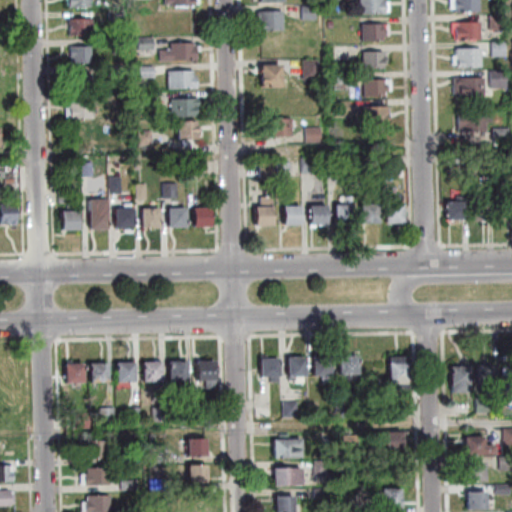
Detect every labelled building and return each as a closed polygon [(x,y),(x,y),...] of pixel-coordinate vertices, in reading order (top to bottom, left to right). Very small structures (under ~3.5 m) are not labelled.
[(89,0),(90,8),(70,8),(70,0),(89,0)] [(360,14),(360,0),(382,0),(382,1),(385,0),(385,13),(360,14)] [(479,0),(480,12),(455,12),(455,0),(479,0)] [(303,20),(303,7),(316,7),(317,20),(303,20)] [(122,10),(123,20),(110,21),(110,10),(122,10)] [(259,13),(283,12),(283,31),(259,31),(259,13)] [(490,15),(504,15),(505,30),(490,31),(490,15)] [(70,20),(92,19),(92,36),(70,36),(70,20)] [(481,22),(481,38),(455,39),(454,22),(481,22)] [(363,41),(363,25),(390,25),(390,35),(384,35),(384,40),(363,41)] [(140,50),(139,38),(154,38),(154,49),(140,50)] [(160,50),(172,50),(171,44),(194,43),(194,46),(197,46),(197,60),(160,61),(160,50)] [(506,57),(493,58),(492,43),(506,43),(506,57)] [(71,58),(71,48),(91,47),(91,63),(74,64),(73,58),(71,58)] [(457,50),(481,49),(481,67),(457,68),(457,66),(453,66),(452,57),(457,56),(457,50)] [(364,69),(364,53),(384,52),(384,69),(364,69)] [(318,59),(319,78),(304,78),(303,60),(318,59)] [(281,64),(281,85),(261,85),(261,64),(281,64)] [(109,68),(123,67),(123,77),(109,77),(109,68)] [(155,78),(139,78),(139,67),(154,67),(155,78)] [(491,88),(490,72),(506,71),(507,88),(491,88)] [(169,90),(169,72),(193,72),(193,77),(197,77),(198,89),(169,90)] [(335,88),(335,73),(349,73),(349,88),(335,88)] [(93,92),(70,92),(69,76),(92,75),(93,92)] [(460,96),(460,95),(455,95),(454,80),(484,79),(485,95),(460,96)] [(391,91),(384,92),(384,96),(365,97),(364,81),(391,80),(391,91)] [(155,94),(156,107),(141,108),(141,95),(155,94)] [(197,116),(171,116),(171,99),(196,99),(197,116)] [(351,116),(336,116),(336,102),(350,101),(351,116)] [(94,119),(71,119),(71,103),(93,102),(94,119)] [(388,125),(363,125),(363,107),(388,107),(388,125)] [(492,123),(486,124),(486,132),(459,132),(459,115),(492,114),(492,123)] [(267,119),(292,119),(292,136),(267,137),(267,119)] [(197,139),(178,139),(178,122),(196,121),(197,139)] [(306,128),(320,128),(321,142),(306,142),(306,128)] [(509,128),(510,138),(493,138),(493,129),(509,128)] [(141,131),(152,131),(152,145),(141,145),(141,131)] [(449,164),(449,154),(464,154),(464,164),(449,164)] [(404,166),(388,167),(388,156),(403,155),(404,166)] [(320,157),(320,172),(303,173),(303,157),(320,157)] [(343,172),(329,172),(328,158),(343,158),(343,172)] [(83,163),(93,163),(93,177),(83,177),(83,163)] [(261,178),(261,163),(274,163),(274,177),(261,178)] [(277,177),(277,163),(291,163),(291,176),(277,177)] [(110,177),(122,177),(122,193),(110,194),(110,177)] [(177,198),(164,199),(163,184),(177,183),(177,198)] [(137,199),(137,184),(147,184),(147,199),(137,199)] [(511,200),(511,220),(495,220),(494,186),(505,186),(506,200),(511,200)] [(62,229),(61,210),(68,210),(68,203),(60,203),(60,190),(73,190),(74,210),(79,210),(79,229),(62,229)] [(489,218),(472,219),(471,191),(480,191),(480,200),(488,200),(489,218)] [(465,219),(447,219),(446,201),(457,201),(457,196),(463,195),(463,200),(465,200),(465,219)] [(255,225),(255,206),(262,205),(261,197),(272,197),(272,225),(255,225)] [(335,222),(335,204),(345,204),(345,197),(353,197),(353,222),(335,222)] [(90,200),(107,199),(108,229),(91,229),(90,200)] [(386,222),(385,203),(403,202),(403,222),(386,222)] [(1,223),(1,204),(17,203),(17,222),(1,223)] [(361,204),(379,203),(380,222),(362,222),(361,204)] [(284,205),(300,204),(300,224),(284,224),(284,205)] [(310,223),(309,205),(326,204),(326,223),(310,223)] [(169,227),(169,207),(186,207),(187,226),(169,227)] [(195,227),(194,208),(211,207),(211,226),(195,227)] [(116,209),(133,208),(133,226),(116,226),(116,209)] [(142,208),(160,208),(160,227),(143,227),(142,208)] [(311,358),(329,358),(329,377),(327,377),(327,386),(320,386),(320,377),(312,377),(311,358)] [(338,376),(338,358),(356,358),(356,375),(354,375),(354,383),(347,383),(347,375),(338,376)] [(407,358),(408,384),(405,384),(405,390),(390,390),(390,384),(388,384),(387,358),(407,358)] [(286,378),(285,359),(303,359),(303,378),(286,378)] [(216,360),(216,388),(207,388),(207,379),(198,379),(198,361),(216,360)] [(258,360),(277,360),(277,378),(276,378),(276,384),(269,384),(269,378),(259,378),(258,360)] [(161,361),(162,381),(144,381),(143,361),(161,361)] [(189,380),(177,381),(177,386),(170,387),(169,361),(188,361),(189,380)] [(91,363),(108,362),(109,382),(99,382),(99,390),(91,390),(91,363)] [(135,381),(117,381),(116,362),(135,362),(135,381)] [(66,363),(84,363),(84,382),(66,382),(66,363)] [(491,366),(492,380),(506,380),(505,365),(491,366)] [(492,366),(492,384),(475,384),(475,366),(492,366)] [(466,386),(465,386),(465,393),(449,394),(449,387),(448,387),(447,368),(466,367),(466,386)] [(474,415),(473,401),(487,401),(487,414),(474,415)] [(343,420),(334,420),(333,403),(343,403),(343,420)] [(295,418),(281,418),(281,404),(295,404),(295,418)] [(205,407),(220,406),(220,420),(206,420),(205,407)] [(390,406),(405,406),(405,419),(390,420),(390,406)] [(182,421),(182,407),(193,407),(193,421),(182,421)] [(102,408),(115,408),(115,423),(102,423),(102,408)] [(131,423),(131,408),(141,408),(141,423),(131,423)] [(153,408),(167,408),(167,421),(153,422),(153,408)] [(76,414),(90,413),(90,428),(76,428),(76,414)] [(511,446),(501,446),(500,430),(511,430),(511,446)] [(399,433),(400,453),(371,454),(370,434),(399,433)] [(188,439),(206,438),(207,456),(189,456),(188,439)] [(492,456),(463,456),(462,438),(481,438),(481,446),(491,446),(492,456)] [(355,452),(342,452),(341,439),(354,439),(355,452)] [(299,458),(272,459),(271,441),(299,440),(299,451),(298,451),(299,458)] [(85,442),(107,441),(108,458),(85,458),(85,442)] [(150,464),(149,449),(166,448),(166,464),(150,464)] [(497,473),(497,459),(510,459),(511,473),(497,473)] [(326,477),(313,477),(313,463),(325,463),(326,477)] [(463,482),(463,464),(482,464),(483,482),(463,482)] [(0,465),(0,481),(14,481),(13,465),(0,465)] [(208,483),(190,483),(189,466),(207,465),(208,483)] [(81,475),(88,474),(88,469),(110,468),(110,485),(81,486),(81,475)] [(300,487),(272,488),(272,470),(300,470),(300,487)] [(167,490),(151,490),(150,480),(166,480),(167,490)] [(122,481),(138,481),(138,490),(122,491),(122,481)] [(492,497),(492,487),(507,486),(507,497),(492,497)] [(0,490),(0,506),(15,506),(14,493),(10,493),(10,490),(0,490)] [(312,501),(312,491),(326,490),(326,501),(312,501)] [(368,493),(380,492),(380,491),(399,491),(399,509),(380,510),(380,500),(368,501),(368,493)] [(464,511),(464,494),(484,494),(484,511),(464,511)] [(82,511),(82,502),(89,502),(89,496),(111,496),(111,511),(82,511)] [(274,511),(274,498),(292,498),(292,511),(274,511)] [(343,511),(343,502),(360,502),(360,511),(343,511)]
